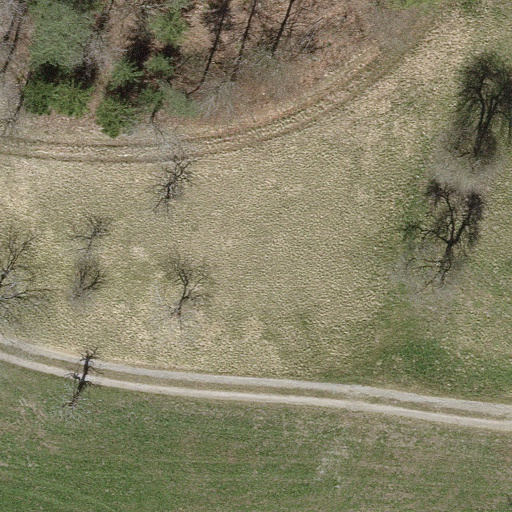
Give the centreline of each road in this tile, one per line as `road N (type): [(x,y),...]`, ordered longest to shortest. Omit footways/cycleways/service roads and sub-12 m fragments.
road 1 (track): [(511,418),(311,389),(188,386),(0,347)]
road 2 (track): [(0,141),(105,149),(299,124),(437,0)]
